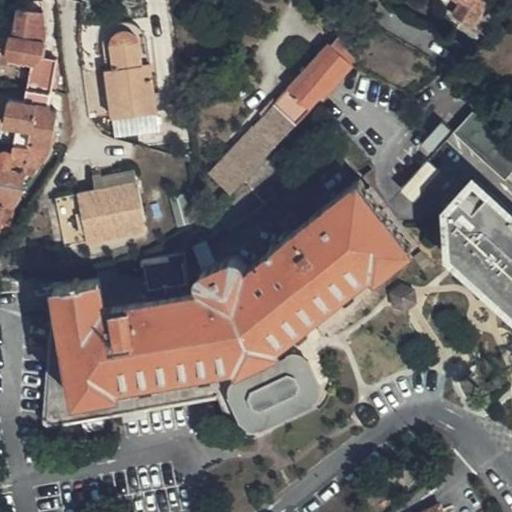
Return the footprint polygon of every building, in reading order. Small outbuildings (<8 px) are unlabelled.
[(491,0),(436,0),(454,11),(446,26),(476,43),(481,34),(496,7),(490,2),(491,0)] [(29,64),(25,86),(47,90),(51,76),(53,58),(40,55),(43,31),(39,10),(16,6),(12,21),(9,21),(6,37),(3,52),(5,53),(5,60),(29,64)] [(152,114),(148,79),(139,80),(137,68),(134,47),(134,39),(128,33),(124,31),(120,30),(114,32),(107,39),(106,47),(110,71),(101,73),(108,121),(152,114)] [(274,147),(353,64),(357,58),(347,49),(350,46),(327,35),(315,48),(313,48),(306,54),(307,56),(202,170),(228,195),(245,178),(274,147)] [(139,80),(148,79),(146,67),(137,68),(139,80)] [(14,131),(11,145),(46,151),(50,126),(54,110),(48,108),(49,103),(46,102),(47,90),(25,86),(22,100),(8,98),(4,122),(15,125),(14,131)] [(511,146),(471,110),(456,126),(508,173),(511,168),(511,146)] [(422,141),(433,151),(453,130),(442,120),(422,141)] [(46,151),(11,145),(10,150),(3,149),(0,151),(0,224),(1,225),(6,204),(25,167),(43,169),(46,151)] [(296,173),(274,147),(245,178),(263,199),(287,180),(296,173)] [(416,194),(443,167),(430,155),(404,183),(416,194)] [(511,511),(511,209),(468,172),(440,207),(443,256),(511,319),(511,511)] [(201,222),(199,221),(179,235),(181,247),(155,252),(139,256),(142,278),(115,275),(113,267),(94,272),(93,277),(56,283),(6,286),(6,293),(57,290),(59,309),(52,310),(44,423),(63,420),(66,432),(85,429),(84,417),(229,393),(242,422),(250,427),(257,428),(316,400),(318,398),(319,382),(317,375),(309,360),(305,355),(298,351),(289,351),(284,339),(373,269),(378,274),(414,244),(360,176),(245,264),(237,252),(232,252),(201,267),(199,269),(198,271),(205,286),(187,288),(181,252),(206,239),(206,237),(221,224),(212,211),(201,222)] [(140,231),(132,185),(88,192),(71,195),(78,241),(85,240),(123,234),(140,231)] [(395,302),(408,306),(418,298),(416,284),(404,279),(393,287),(395,302)] [(443,511),(439,500),(415,511),(443,511)]
